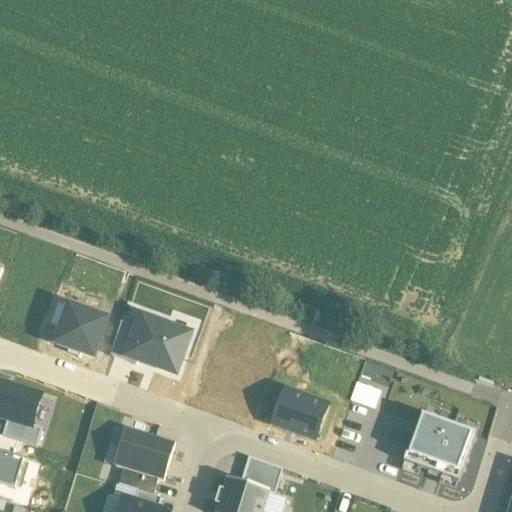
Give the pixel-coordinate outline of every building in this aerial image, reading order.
[(72,305),(60,301),(50,328),(60,331),(68,309),(70,310),(72,305)] [(70,310),(68,309),(60,331),(52,352),(95,367),(110,324),(70,310)] [(141,314),(135,330),(134,332),(138,333),(128,359),(139,363),(176,377),(190,338),(167,330),(169,325),(141,314)] [(122,325),(109,358),(137,368),(139,363),(128,359),(138,333),(134,332),(135,330),(122,325)] [(0,418),(9,422),(34,430),(43,400),(0,386),(0,418)] [(380,395),(356,386),(351,403),(374,411),(380,395)] [(271,431),(317,447),(331,408),(285,392),(271,431)] [(405,465),(460,485),(478,436),(422,417),(405,465)] [(4,439),(37,450),(42,432),(34,430),(9,422),(4,439)] [(114,470),(125,473),(159,484),(165,485),(177,448),(126,432),(114,470)] [(0,488),(15,493),(24,465),(0,457),(0,488)] [(275,498),(284,473),(250,462),(242,487),(270,496),(275,498)] [(139,494),(154,499),(159,484),(125,473),(120,489),(139,494)] [(265,511),(270,496),(242,487),(228,483),(225,494),(221,493),(216,509),(220,510),(219,511),(265,511)] [(154,511),(158,511),(162,501),(154,499),(139,494),(135,506),(154,511)] [(154,511),(135,506),(124,503),(120,511),(154,511)]
